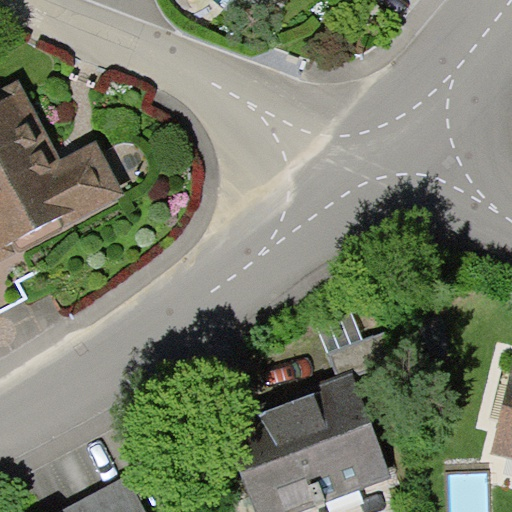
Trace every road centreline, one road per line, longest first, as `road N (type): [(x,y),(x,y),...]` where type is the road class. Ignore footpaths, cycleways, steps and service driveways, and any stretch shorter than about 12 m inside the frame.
road 1 (residential): [(0,405),(196,291),(393,144)]
road 2 (track): [(53,0),(393,144)]
road 3 (residential): [(393,144),(507,0)]
road 4 (residential): [(511,219),(393,144)]
